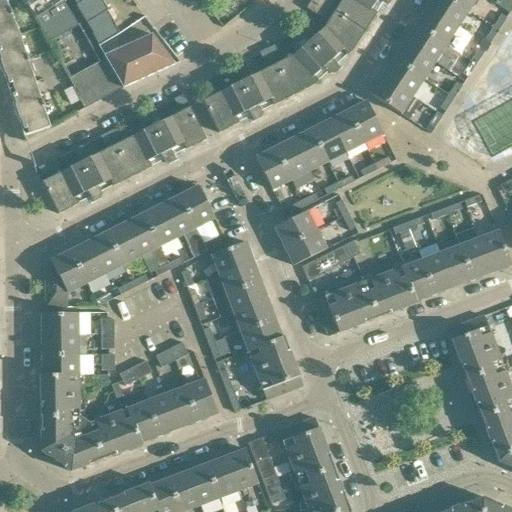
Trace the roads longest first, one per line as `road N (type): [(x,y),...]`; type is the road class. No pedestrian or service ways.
road 1 (residential): [(61,492),(327,398)]
road 2 (residential): [(408,0),(354,83),(219,152)]
road 3 (residential): [(219,152),(13,254)]
road 4 (residential): [(313,360),(219,152)]
road 5 (residential): [(313,360),(511,288)]
road 6 (residential): [(16,460),(13,254)]
road 7 (residential): [(12,158),(179,74)]
road 8 (residential): [(511,488),(481,475),(382,511)]
road 9 (residential): [(179,74),(290,0)]
road 10 (residential): [(327,398),(374,511)]
